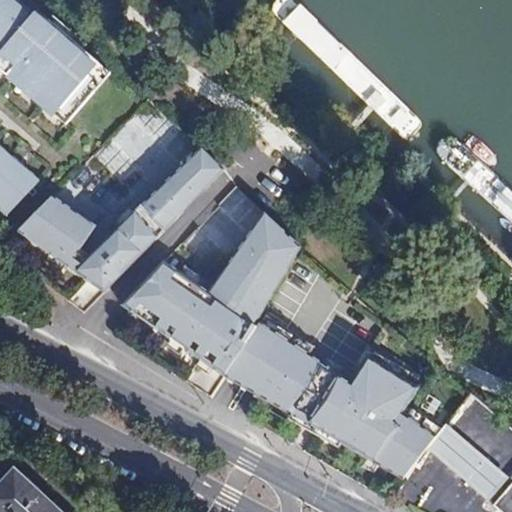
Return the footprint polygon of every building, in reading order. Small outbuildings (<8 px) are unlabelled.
[(35,14),(18,0),(0,0),(0,57),(0,58),(0,70),(29,96),(30,94),(65,124),(93,92),(82,82),(98,64),(37,11),(35,14)] [(116,233),(57,195),(22,231),(105,292),(227,170),(204,148),(116,233)] [(34,185),(0,154),(0,214),(2,216),(34,185)] [(305,246),(266,213),(214,293),(166,263),(124,307),(408,480),(428,451),(441,435),(404,413),(423,387),(375,359),(358,384),(261,323),(305,246)] [(491,503),(511,479),(448,426),(441,435),(428,451),(491,503)] [(62,511),(18,470),(0,488),(0,511),(62,511)] [(503,511),(511,511),(511,484),(495,505),(503,511)]
